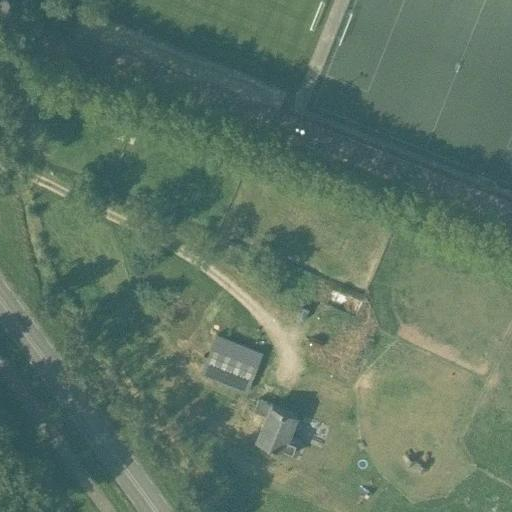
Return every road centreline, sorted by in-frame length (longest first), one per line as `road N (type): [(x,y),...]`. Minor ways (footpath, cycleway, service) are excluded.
road 1 (unclassified): [(511,217),(0,10)]
road 2 (primary): [(154,511),(0,301)]
